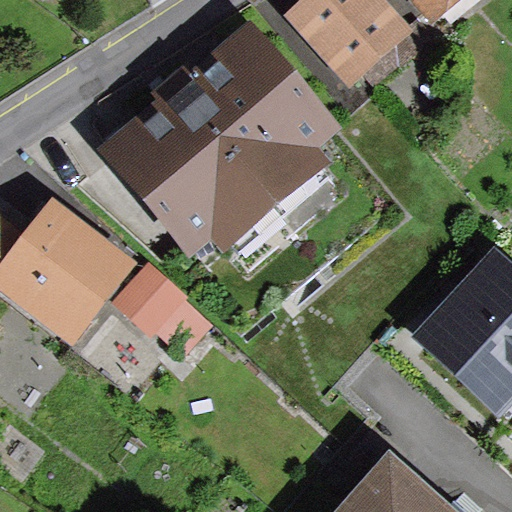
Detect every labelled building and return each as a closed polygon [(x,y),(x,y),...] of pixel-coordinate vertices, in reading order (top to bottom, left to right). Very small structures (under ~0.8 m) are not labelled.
[(350,79),(363,68),(399,35),(368,0),(319,0),(297,20),(350,79)] [(414,0),(432,21),(457,0),(414,0)] [(415,21),(399,35),(363,68),(375,82),(400,59),(396,55),(424,30),(415,21)] [(160,102),(167,110),(112,156),(190,248),(213,229),(225,244),(317,166),(304,151),(327,132),(249,41),(194,87),(187,79),(160,102)] [(120,262),(60,215),(26,256),(10,244),(15,237),(0,224),(0,289),(61,338),(108,279),(107,278),(120,262)] [(511,280),(499,268),(427,345),(495,407),(511,388),(511,280)] [(172,290),(148,270),(124,297),(170,337),(193,311),(170,291),(172,290)] [(438,511),(390,469),(351,511),(438,511)]
